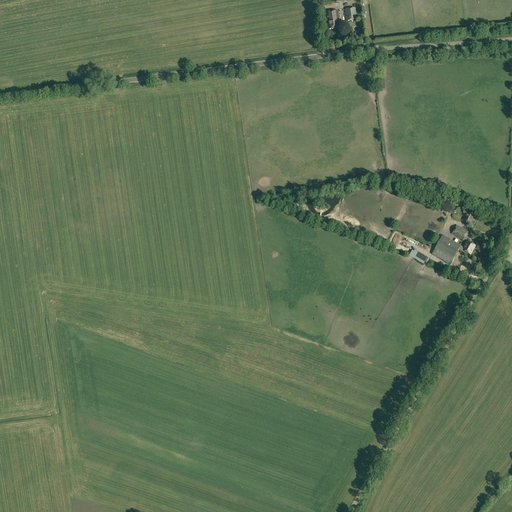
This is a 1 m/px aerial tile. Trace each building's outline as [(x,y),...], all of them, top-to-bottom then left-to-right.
[(345,10),(347,21),(357,20),(356,8),(345,10)] [(340,24),(341,24),(341,20),(339,20),(338,10),(325,12),(328,30),(340,28),(340,24)] [(445,206),(436,202),(433,210),(442,214),(445,206)] [(470,224),(475,215),(468,212),(464,221),(470,224)] [(464,240),(468,232),(457,226),(452,234),(464,240)] [(470,255),(475,246),(468,242),(467,242),(466,242),(463,248),(460,246),(461,245),(443,235),(432,254),(450,264),(459,249),(463,251),(470,255)] [(427,257),(415,250),(411,257),(423,264),(427,257)]
